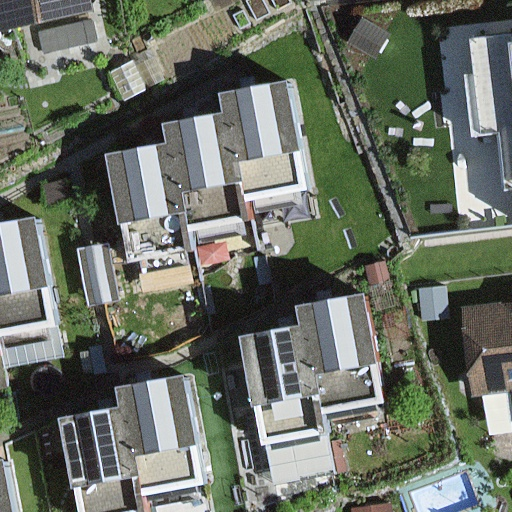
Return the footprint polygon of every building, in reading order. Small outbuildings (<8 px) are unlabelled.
[(0,0),(0,40),(4,39),(3,33),(96,12),(93,0),(0,0)] [(511,32),(468,38),(480,137),(497,135),(504,191),(511,190),(511,32)] [(155,57),(138,67),(149,88),(167,79),(155,57)] [(138,67),(135,61),(111,73),(125,101),(149,88),(138,67)] [(230,113),(246,201),(309,189),(290,82),(221,94),(224,114),(230,113)] [(174,144),(190,232),(249,222),(246,201),(230,113),(224,114),(164,125),(168,145),(174,144)] [(109,156),(128,264),(194,253),(190,232),(174,144),(168,145),(109,156)] [(71,202),(67,180),(44,184),(49,206),(71,202)] [(66,357),(40,217),(0,224),(0,350),(3,369),(66,357)] [(90,247),(77,250),(89,307),(103,305),(121,301),(110,243),(90,247)] [(385,263),(364,267),(368,286),(390,281),(385,263)] [(448,288),(419,290),(420,302),(422,321),(451,319),(448,288)] [(308,327),(325,416),(384,405),(364,295),(298,307),(302,328),(308,327)] [(511,303),(463,309),(473,398),(511,393),(511,303)] [(325,416),(308,327),(302,328),(242,339),(268,479),(334,467),(325,416)] [(128,407),(145,496),(204,485),(184,376),(119,388),(123,408),(128,407)] [(148,511),(145,496),(128,407),(123,408),(62,419),(79,511),(148,511)] [(0,463),(0,511),(15,511),(6,463),(0,463)] [(393,511),(392,503),(352,509),(352,511),(393,511)]
